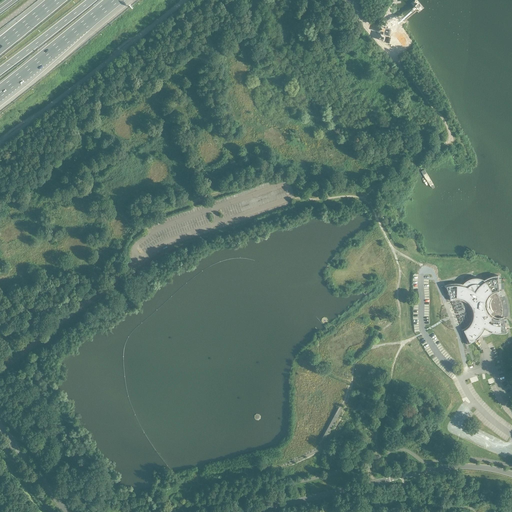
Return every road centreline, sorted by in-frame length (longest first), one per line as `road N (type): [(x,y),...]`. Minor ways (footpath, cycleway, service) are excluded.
road 1 (secondary): [(315,497),(434,468),(511,474)]
road 2 (motorway): [(0,92),(113,0)]
road 3 (track): [(384,46),(443,120),(450,140),(443,145)]
